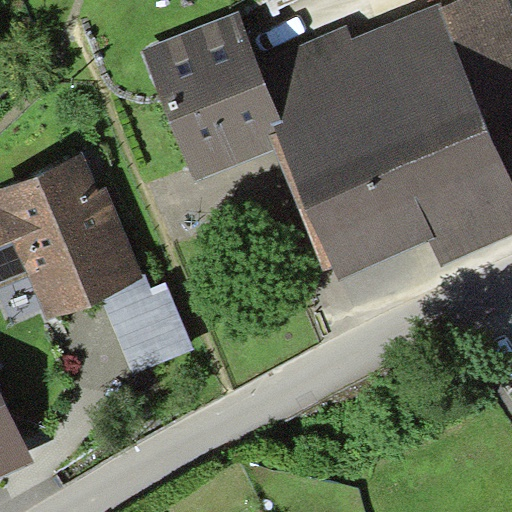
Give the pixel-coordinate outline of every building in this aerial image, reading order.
[(349,20),(261,58),(284,118),(275,122),(278,131),(269,134),(274,148),(326,266),(334,263),(341,279),(433,240),(444,266),(511,236),(511,162),(444,5),(441,0),(432,0),(355,34),(349,20)] [(511,13),(506,0),(456,0),(444,5),(511,162),(511,13)] [(196,179),(274,148),(269,134),(278,131),(275,122),(284,118),(261,58),(241,9),(144,47),(196,179)] [(0,287),(31,274),(48,317),(100,295),(145,276),(107,186),(99,189),(83,152),(0,186),(0,287)] [(145,276),(100,295),(133,375),(195,350),(167,282),(150,289),(145,276)] [(0,389),(0,476),(33,461),(0,389)]
